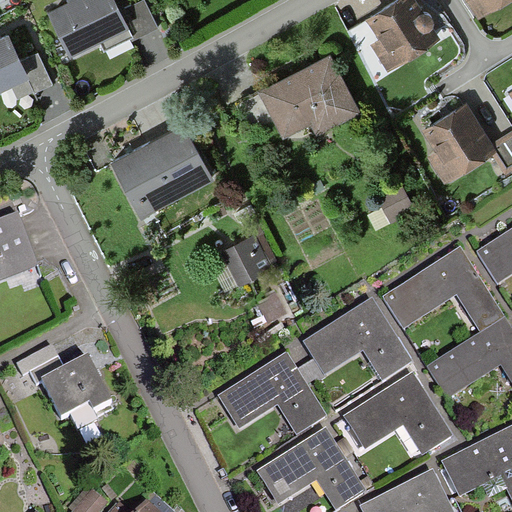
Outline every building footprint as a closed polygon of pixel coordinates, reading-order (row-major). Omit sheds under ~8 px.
[(146,0),(138,0),(120,9),(116,0),(68,0),(51,9),(73,56),(102,42),(106,50),(158,25),(146,0)] [(428,8),(424,6),(419,0),(388,0),(367,13),(382,36),(372,42),(388,68),(441,35),(433,23),(435,19),(434,12),(428,8)] [(467,0),(467,1),(479,19),(511,0),(467,0)] [(13,31),(22,56),(40,50),(32,25),(13,31)] [(38,55),(24,62),(9,32),(0,36),(0,88),(9,84),(17,100),(52,82),(38,55)] [(316,133),(362,108),(329,49),(306,62),(244,95),(259,123),(274,115),(285,136),(310,123),(316,133)] [(511,131),(495,142),(467,97),(422,125),(436,148),(428,152),(444,179),(492,149),(506,172),(511,168),(511,131)] [(116,159),(144,214),(214,178),(184,123),(131,151),(116,159)] [(403,178),(376,192),(391,222),(419,207),(403,178)] [(0,223),(0,284),(34,272),(14,218),(0,223)] [(511,277),(511,231),(477,253),(498,286),(511,277)] [(221,249),(237,283),(272,267),(255,233),(221,249)] [(457,296),(481,334),(506,318),(461,247),(383,297),(404,329),(457,296)] [(261,303),(273,325),(291,315),(278,293),(261,303)] [(383,380),(412,362),(377,308),(372,300),(303,343),(323,375),(364,350),(383,380)] [(511,327),(506,318),(481,334),(427,368),(447,399),(502,364),(511,380),(511,327)] [(298,436),(328,417),(292,361),(287,354),(219,397),(240,430),(278,405),(298,436)] [(62,372),(55,359),(28,372),(37,388),(41,386),(60,424),(89,409),(91,412),(109,402),(87,359),(62,372)] [(423,455),(453,436),(418,382),(413,374),(344,418),(364,450),(404,426),(423,455)] [(511,500),(511,427),(441,464),(459,498),(500,478),(511,500)] [(335,511),(366,492),(331,437),(326,429),(256,473),(278,507),(317,482),(335,511)] [(454,511),(438,479),(434,472),(362,510),(363,511),(454,511)] [(177,511),(153,491),(135,511),(123,511),(116,505),(110,511),(177,511)] [(102,511),(109,505),(94,492),(76,511),(102,511)]
